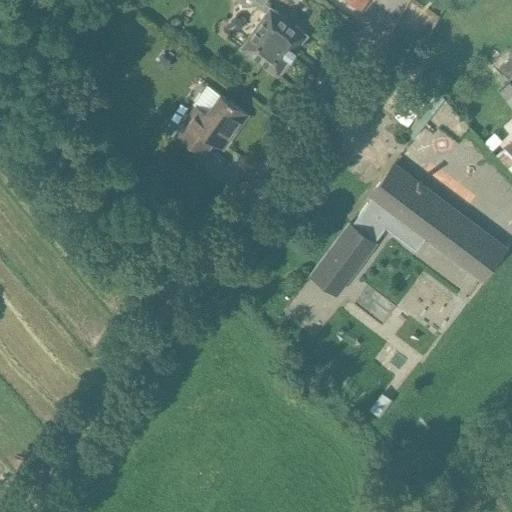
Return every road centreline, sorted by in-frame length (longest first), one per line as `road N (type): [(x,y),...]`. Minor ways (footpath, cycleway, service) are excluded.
road 1 (residential): [(180,294),(389,0)]
road 2 (unclassified): [(26,511),(180,294)]
